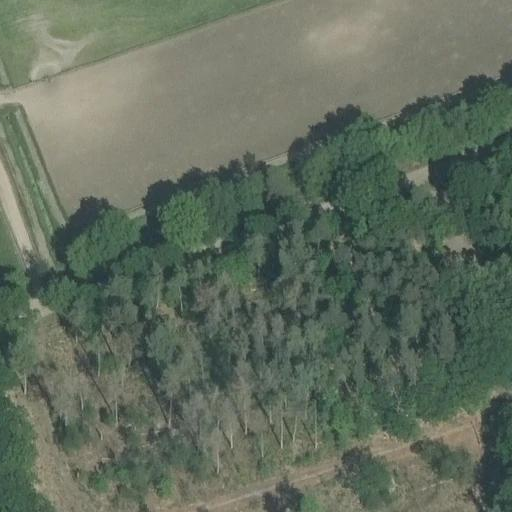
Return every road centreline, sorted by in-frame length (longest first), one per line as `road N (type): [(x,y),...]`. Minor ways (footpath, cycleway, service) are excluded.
road 1 (track): [(511,141),(0,324)]
road 2 (track): [(511,380),(438,167)]
road 3 (unknown): [(0,164),(56,305)]
